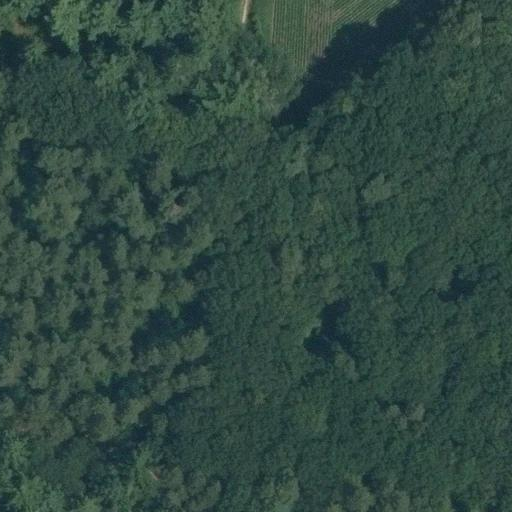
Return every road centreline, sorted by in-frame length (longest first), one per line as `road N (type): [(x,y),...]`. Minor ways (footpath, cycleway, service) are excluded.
road 1 (track): [(240,136),(229,459)]
road 2 (track): [(0,447),(226,483)]
road 3 (track): [(245,0),(240,136)]
